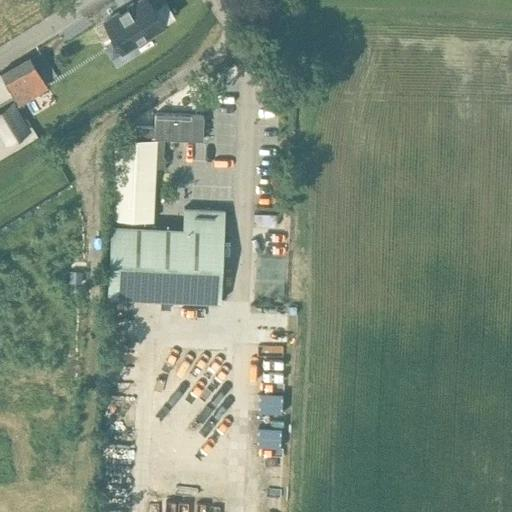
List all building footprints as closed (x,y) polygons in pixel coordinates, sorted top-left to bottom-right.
[(110,16),(104,20),(121,48),(123,48),(150,31),(162,24),(161,22),(171,16),(174,14),(173,12),(165,0),(163,0),(152,7),(147,0),(136,0),(131,3),(124,8),(110,16)] [(31,59),(29,55),(0,72),(0,74),(17,103),(47,84),(45,81),(57,74),(43,52),(31,59)] [(48,88),(37,95),(41,102),(53,95),(48,88)] [(0,112),(0,131),(2,131),(8,139),(26,128),(11,105),(0,112)] [(114,136),(111,218),(152,220),(155,166),(163,167),(164,157),(162,157),(163,138),(202,140),(203,115),(154,113),(154,127),(128,126),(127,136),(153,137),(153,138),(156,138),(114,136)] [(222,229),(223,209),(183,208),(182,227),(222,229)] [(110,224),(107,296),(219,301),(222,229),(182,227),(110,224)]
